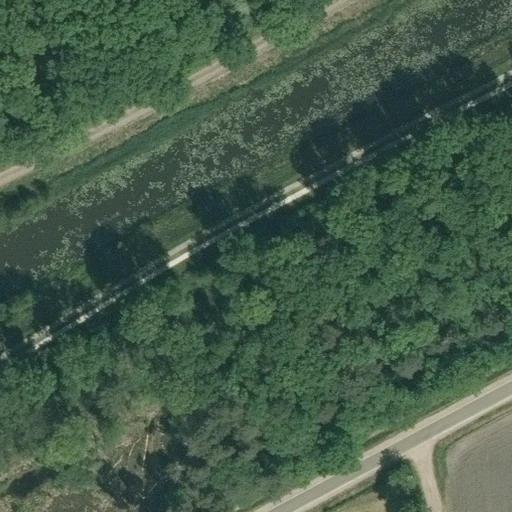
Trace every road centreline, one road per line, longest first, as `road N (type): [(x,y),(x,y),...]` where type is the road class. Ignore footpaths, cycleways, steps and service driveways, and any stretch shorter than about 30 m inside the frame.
road 1 (track): [(511,86),(0,370)]
road 2 (track): [(333,0),(0,177)]
road 3 (unclassified): [(511,389),(283,511)]
